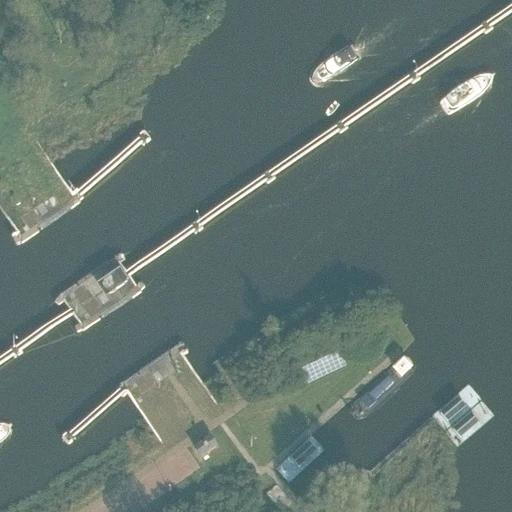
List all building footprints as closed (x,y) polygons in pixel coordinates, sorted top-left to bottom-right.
[(492,29),(487,21),(478,27),(484,35),(492,29)] [(420,79),(414,71),(405,77),(411,85),(420,79)] [(347,128),(342,120),(333,126),(339,134),(347,128)] [(145,133),(143,132),(135,139),(142,147),(150,140),(149,138),(145,133)] [(275,178),(269,170),(260,176),(266,184),(275,178)] [(202,228),(197,220),(188,226),(194,234),(202,228)] [(128,283),(119,270),(96,286),(105,299),(128,283)] [(75,438),(68,431),(61,438),(63,440),(67,443),(68,445),(75,438)] [(200,459),(215,449),(209,440),(194,450),(200,459)]
